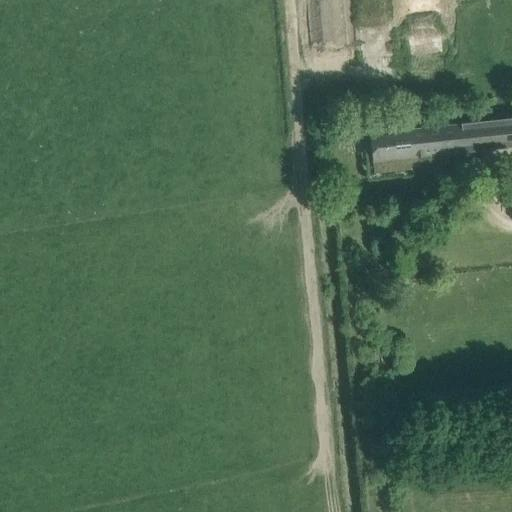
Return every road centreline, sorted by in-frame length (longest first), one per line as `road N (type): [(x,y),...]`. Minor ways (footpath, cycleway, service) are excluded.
road 1 (track): [(333,511),(288,0)]
road 2 (track): [(511,429),(380,440)]
